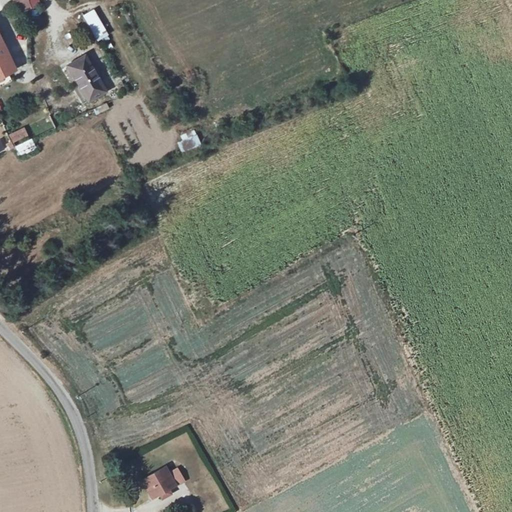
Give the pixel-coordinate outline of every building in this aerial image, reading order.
[(11,0),(17,14),(40,6),(38,0),(11,0)] [(107,31),(114,27),(102,5),(95,9),(107,31)] [(83,15),(93,37),(106,31),(95,9),(83,15)] [(0,38),(0,78),(15,72),(0,38)] [(91,100),(107,90),(85,54),(68,64),(91,100)] [(19,158),(36,148),(24,126),(7,135),(19,158)] [(185,153),(201,144),(192,129),(177,138),(185,153)] [(169,491),(164,480),(139,493),(144,503),(169,491)]
